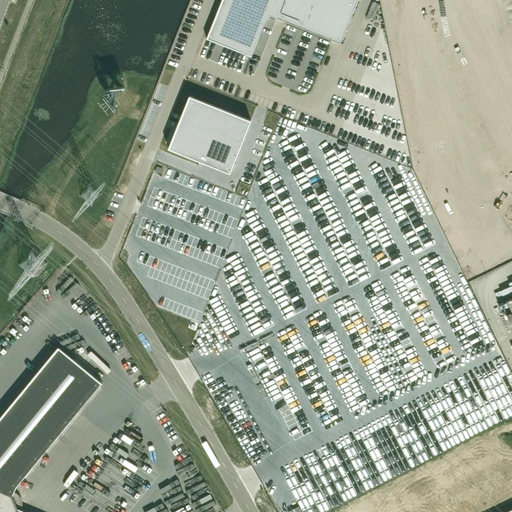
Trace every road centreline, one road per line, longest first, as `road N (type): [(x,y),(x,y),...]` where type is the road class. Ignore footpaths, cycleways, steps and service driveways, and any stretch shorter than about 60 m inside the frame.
road 1 (unclassified): [(250,511),(113,284),(71,240),(0,201)]
road 2 (unknown): [(248,403),(277,392),(336,511)]
road 3 (unknown): [(511,264),(487,279),(481,296),(511,366)]
road 4 (unknown): [(248,403),(300,511)]
